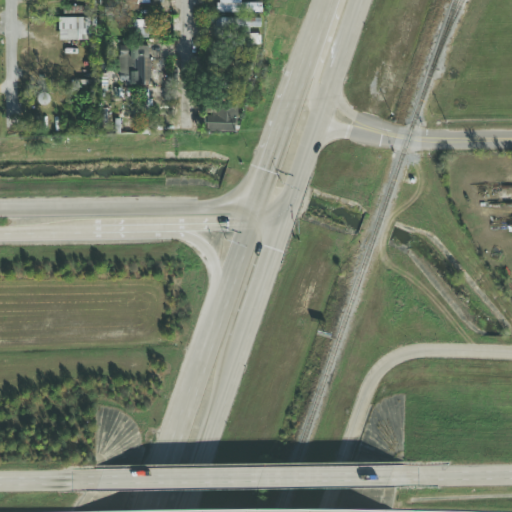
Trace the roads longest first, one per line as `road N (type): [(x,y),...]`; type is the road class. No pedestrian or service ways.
road 1 (primary): [(251,209),(149,511)]
road 2 (primary): [(399,476),(94,480)]
road 3 (primary): [(511,353),(413,351),(380,367),(322,511)]
road 4 (primary): [(278,224),(251,209),(0,211)]
road 5 (primary): [(181,511),(246,324)]
road 6 (residential): [(367,131),(404,141),(511,141)]
road 7 (primary): [(299,75),(251,209)]
road 8 (residential): [(7,0),(8,132)]
road 9 (residential): [(186,0),(187,132)]
